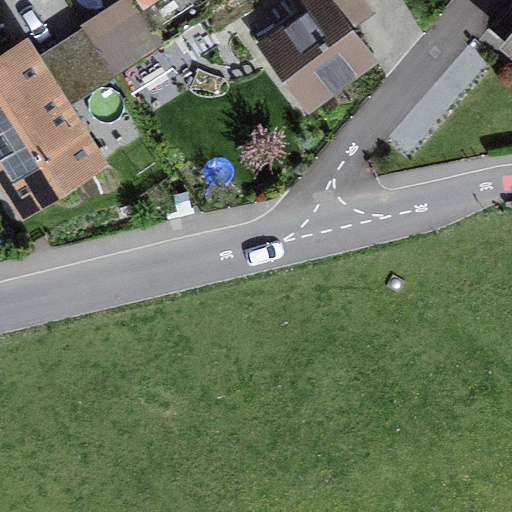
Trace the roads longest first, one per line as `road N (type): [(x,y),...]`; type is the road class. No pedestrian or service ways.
road 1 (residential): [(262,239),(476,0)]
road 2 (residential): [(0,301),(262,239)]
road 3 (residential): [(262,239),(511,183)]
